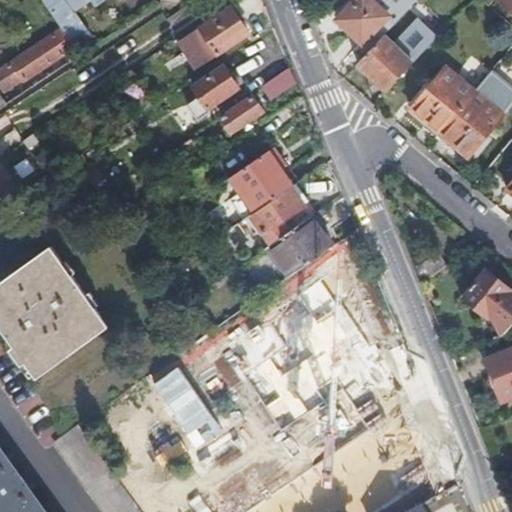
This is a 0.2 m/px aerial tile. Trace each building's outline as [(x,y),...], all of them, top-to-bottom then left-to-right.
[(66,0),(74,11),(90,0),(66,0)] [(353,0),(337,17),(365,42),(403,0),(353,0)] [(511,0),(495,0),(511,15),(511,0)] [(232,4),(178,38),(196,65),(250,30),(232,4)] [(384,35),(358,64),(388,91),(447,26),(426,8),(394,43),(384,35)] [(74,59),(82,54),(65,29),(0,73),(0,80),(5,89),(23,78),(25,79),(69,50),(74,59)] [(239,86),(222,60),(190,80),(200,94),(186,103),(197,119),(211,110),(209,105),(239,86)] [(270,97),(295,80),(289,66),(262,84),(270,97)] [(424,127),(436,137),(475,91),(447,68),(413,110),(427,122),(424,127)] [(475,91),(436,137),(451,149),(456,146),(468,155),(502,113),(475,91)] [(250,95),(219,116),(230,132),(261,111),(250,95)] [(188,139),(159,159),(170,175),(198,155),(188,139)] [(269,149),(279,165),(285,160),(274,145),(269,149)] [(292,184),(293,184),(279,165),(269,149),(232,174),(241,190),(230,198),(244,218),(292,184)] [(0,203),(16,193),(0,170),(0,203)] [(318,211),(297,181),(293,184),(292,184),(314,214),(318,211)] [(314,214),(292,184),(244,218),(237,222),(244,233),(251,228),(264,249),(269,246),(311,216),(314,214)] [(287,275),(332,245),(311,216),(269,246),(287,275)] [(35,376),(104,327),(47,248),(0,281),(0,327),(13,346),(9,349),(20,364),(25,362),(35,376)] [(435,253),(417,265),(426,280),(445,266),(435,253)] [(509,291),(484,271),(462,297),(487,316),(508,292),(509,291)] [(511,324),(511,295),(508,292),(487,316),(484,320),(492,340),(503,335),(511,324)] [(259,320),(273,340),(308,317),(293,296),(259,320)] [(273,340),(261,348),(284,381),(331,350),(308,317),(273,340)] [(511,351),(484,363),(501,403),(511,398),(511,351)] [(179,380),(130,411),(152,445),(201,414),(179,380)] [(137,511),(76,421),(52,438),(101,511),(137,511)] [(0,511),(45,511),(27,487),(33,483),(24,471),(18,474),(0,449),(0,511)] [(364,449),(287,499),(295,511),(336,511),(385,481),(364,449)]
